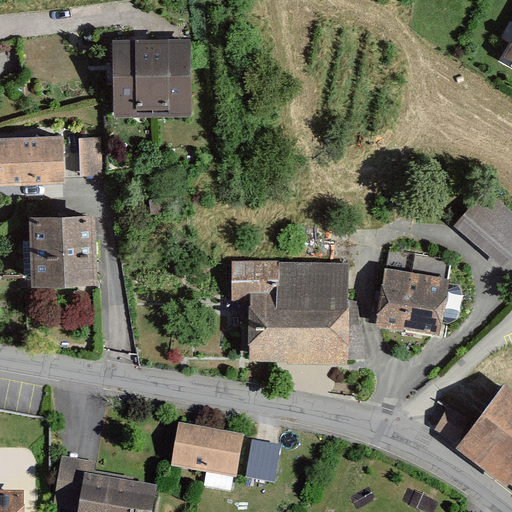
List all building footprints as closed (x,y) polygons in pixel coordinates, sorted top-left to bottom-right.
[(194,42),(113,43),(113,118),(194,118),(194,42)] [(100,173),(102,136),(81,135),(79,173),(100,173)] [(65,144),(0,147),(0,192),(68,188),(65,144)] [(511,210),(486,190),(457,225),(507,266),(511,259),(511,210)] [(92,220),(29,224),(33,288),(96,284),(92,220)] [(394,252),(392,264),(417,267),(419,255),(394,252)] [(342,271),(228,268),(227,312),(251,308),(250,361),(339,364),(342,271)] [(446,291),(387,281),(379,331),(437,341),(446,291)] [(511,401),(501,394),(461,453),(509,486),(511,488),(511,401)] [(449,406),(436,427),(458,439),(470,418),(449,406)] [(247,444),(181,431),(172,475),(238,488),(247,444)] [(245,477),(274,483),(282,445),(254,439),(245,477)] [(95,470),(64,464),(54,511),(158,511),(161,498),(92,485),(95,470)] [(0,497),(0,511),(23,511),(23,498),(0,497)]
